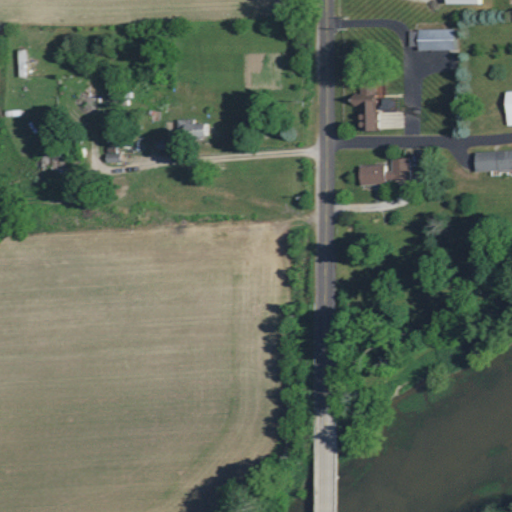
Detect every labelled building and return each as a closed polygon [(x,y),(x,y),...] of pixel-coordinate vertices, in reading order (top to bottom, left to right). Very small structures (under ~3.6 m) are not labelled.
[(458,50),(458,29),(411,29),(411,46),(421,46),(421,50),(458,50)] [(364,108),(364,131),(384,131),(383,77),(363,77),(363,99),(356,99),(357,108),(364,108)] [(398,98),(384,99),(384,111),(398,111),(398,98)] [(122,162),(122,149),(109,149),(109,163),(122,162)] [(511,150),(479,152),(480,171),(511,170),(511,150)] [(389,165),(363,166),(364,184),(414,181),(413,158),(395,159),(396,171),(389,171),(389,165)]
